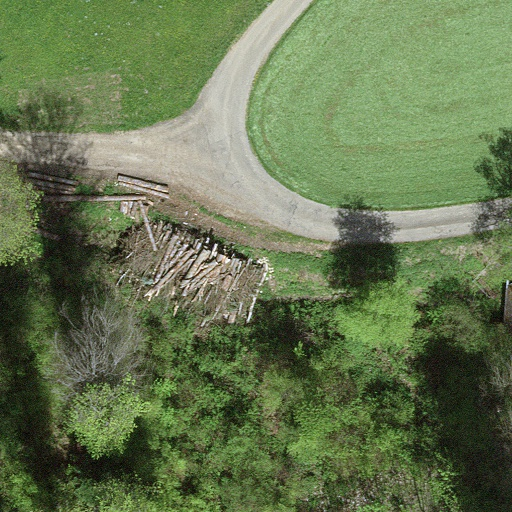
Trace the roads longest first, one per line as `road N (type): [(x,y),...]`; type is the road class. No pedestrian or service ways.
road 1 (unclassified): [(511,213),(371,222),(305,217),(254,181),(236,118),(248,77),(312,0)]
road 2 (track): [(241,151),(162,159),(0,145)]
